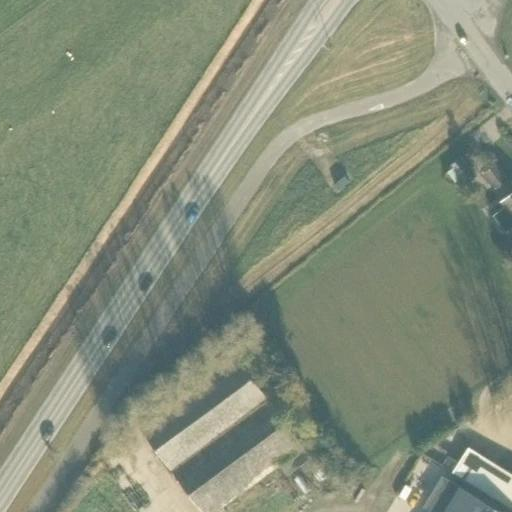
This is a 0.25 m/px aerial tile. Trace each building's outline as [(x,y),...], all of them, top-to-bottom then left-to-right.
[(463,182),(474,174),(461,156),(450,165),(463,182)] [(496,189),(507,180),(495,164),(483,173),(496,189)] [(511,192),(500,201),(504,207),(494,216),(506,231),(511,226),(511,192)] [(311,458),(236,357),(220,369),(216,362),(190,381),(195,387),(140,428),(201,511),(215,511),(223,506),(279,465),(287,476),(311,458)] [(453,474),(510,508),(511,505),(511,473),(469,447),(453,474)] [(442,476),(429,497),(447,508),(460,487),(442,476)] [(501,511),(460,487),(447,508),(444,511),(501,511)]
